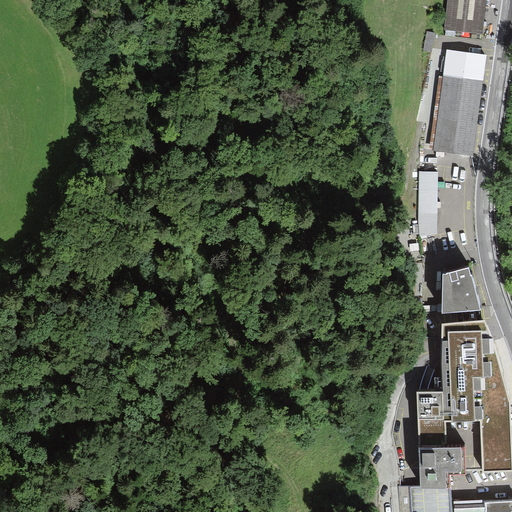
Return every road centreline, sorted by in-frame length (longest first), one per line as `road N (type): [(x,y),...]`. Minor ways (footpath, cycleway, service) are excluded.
road 1 (track): [(304,511),(287,479),(244,440),(236,421),(227,314),(243,140),(232,0)]
road 2 (residential): [(192,0),(188,83),(164,156),(14,329),(0,428)]
road 3 (unclassified): [(510,0),(483,229),(511,335)]
